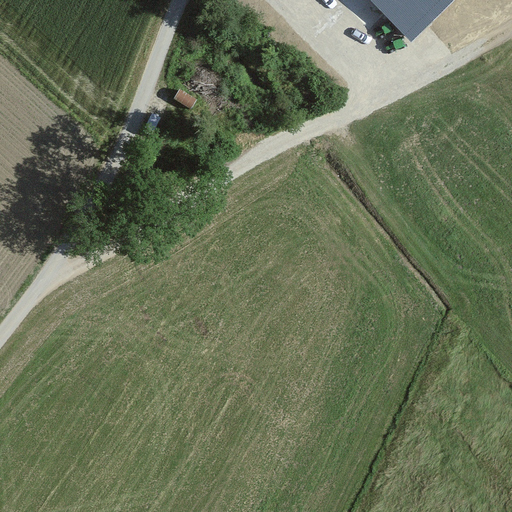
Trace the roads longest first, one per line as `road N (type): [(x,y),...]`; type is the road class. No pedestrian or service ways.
road 1 (track): [(57,267),(395,86),(289,0)]
road 2 (track): [(0,337),(57,267),(130,127),(179,0)]
road 3 (track): [(395,86),(511,28)]
